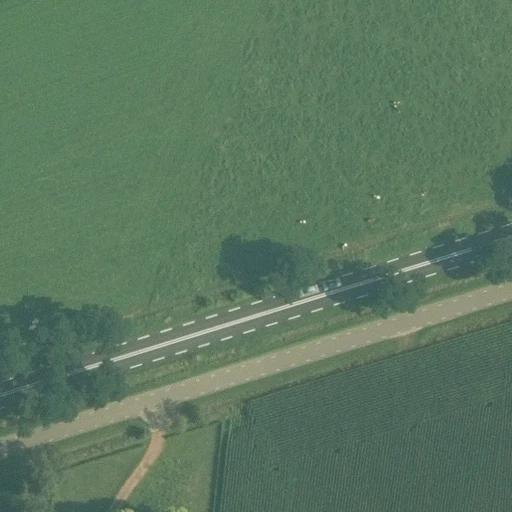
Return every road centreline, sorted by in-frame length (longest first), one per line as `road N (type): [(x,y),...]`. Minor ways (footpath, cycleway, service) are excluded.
road 1 (unclassified): [(0,456),(511,292)]
road 2 (primary): [(0,400),(511,240)]
